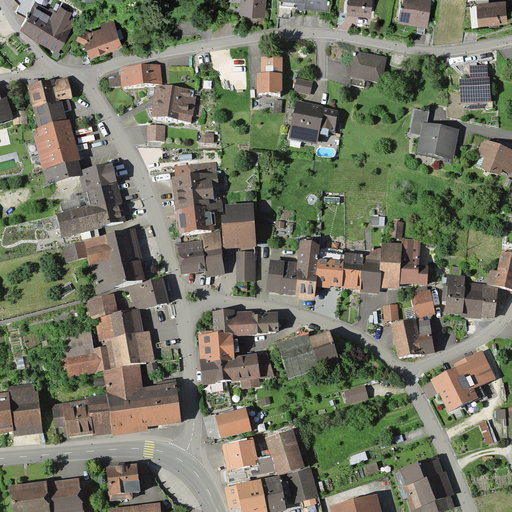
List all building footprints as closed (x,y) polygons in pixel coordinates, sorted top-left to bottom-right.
[(241,0),(241,11),(261,13),(262,0),(241,0)] [(279,0),(278,7),(290,8),(291,7),(304,8),(305,6),(305,0),(279,0)] [(305,0),(305,6),(328,8),(328,0),(305,0)] [(347,0),(346,11),(369,13),(370,0),(347,0)] [(400,4),(397,19),(417,23),(416,32),(424,33),(430,0),(428,0),(401,0),(401,4),(400,4)] [(21,30),(36,42),(53,11),(54,9),(50,8),(49,10),(35,2),(26,19),(27,20),(21,30)] [(506,20),(504,2),(476,5),(478,23),(479,23),(479,22),(505,20),(506,20)] [(57,13),(53,11),(36,42),(58,53),(74,23),(69,20),(73,13),(60,6),(57,13)] [(91,53),(119,43),(113,27),(90,35),(80,30),(70,52),(86,53),(88,49),(90,48),(91,53)] [(279,96),(279,78),(279,61),(278,61),(278,56),(265,55),(265,77),(258,77),(258,96),(277,96),(277,98),(279,98),(279,96)] [(368,58),(368,57),(355,55),(354,56),(353,56),(352,58),(354,58),(349,86),(363,89),(365,82),(380,84),(384,61),(368,58)] [(226,60),(216,61),(219,86),(229,85),(226,60)] [(160,87),(158,67),(122,71),(124,90),(157,87),(160,87)] [(485,68),(470,69),(470,76),(485,75),(485,68)] [(119,80),(108,81),(109,89),(120,88),(119,80)] [(487,102),(486,80),(461,81),(462,107),(469,107),(469,103),(487,102)] [(27,83),(34,110),(57,104),(57,101),(53,84),(52,83),(37,87),(37,82),(27,83)] [(53,84),(57,101),(71,99),(67,84),(66,84),(65,82),(62,83),(62,82),(53,84)] [(194,92),(157,87),(152,120),(181,123),(182,117),(190,118),(194,92)] [(35,140),(43,171),(75,163),(68,135),(68,134),(65,123),(63,124),(61,114),(70,111),(67,101),(57,104),(34,110),(39,130),(38,130),(40,139),(35,140)] [(2,109),(0,103),(0,125),(11,122),(7,107),(2,109)] [(303,109),(299,109),(296,110),(292,129),(289,129),(287,139),(290,139),(289,144),(300,146),(301,141),(314,144),(317,130),(333,133),(336,114),(321,111),(321,113),(307,110),(308,109),(303,108),(303,109)] [(410,133),(421,136),(423,122),(428,123),(430,112),(414,109),(410,133)] [(13,122),(14,127),(24,126),(22,113),(12,115),(13,122)] [(417,152),(454,159),(459,130),(423,122),(421,136),(417,152)] [(508,173),(511,162),(511,155),(487,145),(482,147),(479,153),(481,156),(479,157),(475,166),(482,169),(489,174),(498,175),(500,170),(508,173)] [(79,179),(75,163),(43,171),(46,183),(55,181),(56,185),(79,179)] [(189,178),(174,180),(178,214),(219,209),(216,185),(222,184),(221,176),(216,176),(214,165),(188,168),(189,178)] [(60,206),(63,215),(91,209),(92,212),(118,206),(108,167),(82,173),(87,192),(82,193),(82,194),(74,196),(76,203),(71,204),(71,203),(60,206)] [(63,215),(55,216),(60,238),(122,224),(118,206),(92,212),(91,209),(63,215)] [(220,214),(219,209),(178,214),(181,237),(210,233),(209,215),(220,214)] [(253,244),(251,210),(226,211),(227,221),(223,221),(224,246),(253,244)] [(388,238),(399,239),(401,225),(390,224),(388,238)] [(96,294),(141,283),(129,232),(99,240),(98,239),(63,248),(66,262),(101,253),(103,261),(89,265),(96,294)] [(176,254),(178,253),(181,275),(204,272),(204,271),(218,270),(222,266),(220,247),(219,235),(199,238),(200,245),(175,249),(176,254)] [(270,264),(267,292),(313,298),(315,285),(318,250),(310,250),(311,240),(302,239),(298,273),(282,271),(282,266),(270,264)] [(381,249),(381,251),(379,283),(426,286),(426,271),(417,270),(418,251),(381,249)] [(329,252),(318,250),(315,285),(341,288),(344,258),(329,257),(329,252)] [(359,259),(344,258),(341,288),(379,292),(379,283),(381,251),(371,250),(369,262),(362,261),(362,258),(360,258),(359,259)] [(238,283),(254,283),(254,254),(238,254),(238,283)] [(492,288),(511,292),(511,256),(501,254),(497,274),(490,272),(487,287),(492,288)] [(451,266),(450,274),(461,276),(462,268),(451,266)] [(462,290),(463,280),(463,276),(461,276),(450,274),(449,274),(448,278),(447,288),(443,287),(442,303),(446,303),(444,314),(460,316),(462,290)] [(146,310),(166,305),(160,282),(131,290),(131,292),(129,293),(132,304),(146,310)] [(483,292),(462,290),(460,316),(493,319),(497,293),(491,289),(483,288),(483,292)] [(414,322),(421,357),(433,354),(428,324),(426,325),(424,317),(433,315),(429,295),(410,299),(414,322)] [(95,319),(95,320),(114,316),(110,297),(91,302),(95,319)] [(396,321),(395,307),(383,308),(385,323),(396,321)] [(68,378),(104,373),(132,368),(145,366),(136,312),(114,316),(95,320),(99,341),(108,339),(110,349),(92,352),(89,334),(61,339),(68,378)] [(252,337),(252,319),(225,320),(224,315),(212,315),(214,337),(230,335),(230,337),(252,337)] [(274,318),(252,319),(252,337),(275,334),(274,318)] [(398,359),(421,357),(414,322),(391,327),(398,359)] [(233,362),(230,337),(230,335),(214,337),(195,338),(196,347),(204,347),(206,363),(200,364),(202,386),(222,384),(220,363),(233,362)] [(338,363),(329,335),(289,348),(288,343),(277,346),(278,352),(287,379),(338,363)] [(440,393),(449,413),(478,399),(474,392),(468,394),(466,390),(495,376),(484,353),(466,362),(474,378),(440,393)] [(254,359),(233,362),(220,363),(222,384),(256,379),(254,359)] [(155,364),(146,365),(148,374),(157,373),(155,364)] [(104,373),(107,399),(112,432),(180,423),(176,393),(175,393),(174,382),(157,384),(157,388),(141,390),(134,388),(132,368),(104,373)] [(365,385),(343,391),(347,405),(369,400),(365,385)] [(0,396),(0,433),(41,429),(37,397),(33,397),(32,387),(7,389),(8,396),(0,396)] [(86,409),(52,413),(54,428),(62,427),(64,437),(112,432),(107,399),(85,402),(86,409)] [(506,410),(497,410),(497,419),(506,419),(506,410)] [(226,414),(209,417),(213,439),(230,436),(226,414)] [(252,454),(250,445),(226,450),(230,470),(224,471),(227,486),(249,481),(249,478),(279,472),(280,477),(299,471),(289,436),(269,442),(275,461),(271,462),(269,454),(254,457),(253,454),(252,454)] [(444,511),(451,510),(434,460),(394,475),(399,488),(398,488),(402,500),(408,498),(411,511),(412,511),(411,511),(444,511)] [(367,475),(378,472),(375,464),(365,467),(367,475)] [(130,495),(138,494),(135,468),(133,468),(133,467),(125,468),(123,465),(117,466),(116,469),(108,470),(108,471),(106,471),(110,502),(131,500),(130,495)] [(299,504),(318,498),(310,470),(291,476),(299,504)] [(224,490),(228,510),(239,508),(240,511),(268,511),(284,509),(279,480),(224,490)] [(82,511),(78,483),(45,487),(48,511),(82,511)] [(48,511),(45,487),(45,486),(9,491),(11,511),(48,511)] [(372,511),(370,501),(336,509),(336,511),(372,511)]
